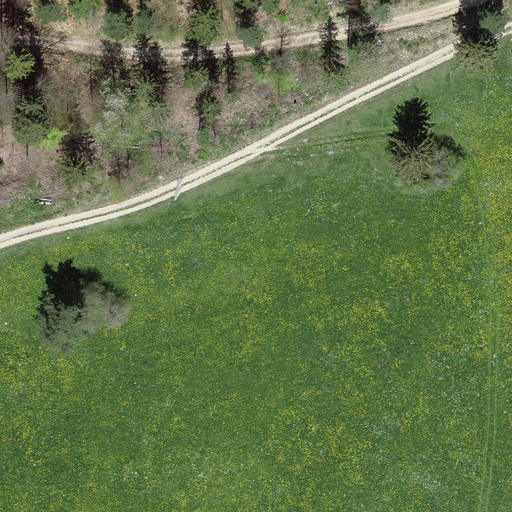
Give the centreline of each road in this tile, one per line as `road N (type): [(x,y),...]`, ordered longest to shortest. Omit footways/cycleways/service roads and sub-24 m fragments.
road 1 (track): [(511,23),(188,184),(0,241)]
road 2 (track): [(466,0),(300,41),(164,55),(0,40)]
road 3 (track): [(241,153),(339,140),(511,134)]
